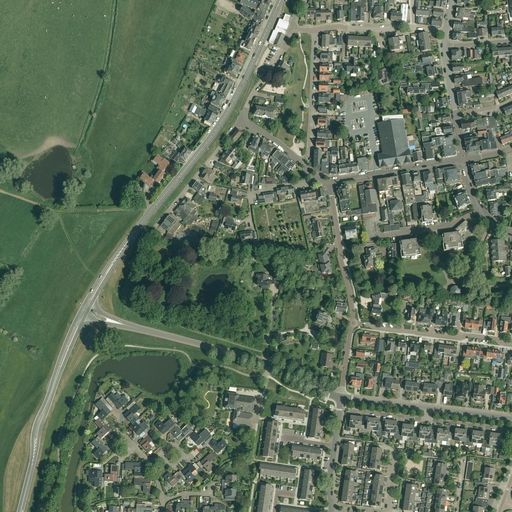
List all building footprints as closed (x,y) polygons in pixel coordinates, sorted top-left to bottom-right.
[(258,15),(257,19),(258,21),(258,20),(261,22),(262,19),(264,19),(271,0),(256,0),(256,1),(253,0),(241,0),(240,4),(256,10),(255,13),(258,15)] [(358,3),(351,3),(350,22),(364,22),(364,13),(365,14),(365,0),(357,0),(358,0),(358,1),(358,3)] [(258,21),(257,19),(255,16),(243,8),(240,12),(251,20),(252,18),(256,23),(258,21)] [(430,16),(431,10),(428,9),(420,8),(416,8),(416,16),(428,17),(428,15),(430,16)] [(456,13),(474,16),(475,16),(475,14),(470,13),(470,12),(464,11),(464,9),(456,8),(456,13)] [(401,22),(402,20),(402,15),(401,13),(397,12),(397,11),(393,11),(391,13),(390,21),(401,22)] [(280,48),(290,24),(289,24),(291,17),(286,15),(285,15),(283,21),(279,20),(275,30),(270,43),(269,43),(271,44),(280,48)] [(432,19),(431,26),(440,27),(441,20),(432,19)] [(468,25),(462,24),(454,22),(453,29),(454,30),(454,32),(461,33),(472,33),(474,33),(477,33),(477,30),(474,29),(467,28),(468,25)] [(249,35),(257,39),(260,33),(259,32),(261,27),(255,24),(253,23),(251,29),(250,28),(247,33),(250,34),(249,35)] [(487,33),(487,30),(481,30),(481,24),(477,24),(478,37),(486,37),(485,33),(487,33)] [(453,41),(461,41),(461,34),(453,33),(453,41)] [(250,52),(257,39),(249,35),(248,38),(246,37),(245,39),(247,40),(245,43),(243,42),(240,46),(243,48),(250,52)] [(466,57),(466,53),(466,51),(460,51),(460,50),(452,51),(452,57),(451,58),(451,59),(452,60),(452,61),(461,60),(460,57),(461,56),(462,56),(462,57),(466,57)] [(472,58),(473,60),(477,60),(477,51),(468,51),(468,58),(472,58)] [(240,63),(242,64),(246,57),(236,52),(232,59),(240,63)] [(431,55),(422,56),(422,60),(419,60),(420,66),(431,66),(430,62),(433,62),(431,55)] [(357,65),(358,60),(351,60),(350,64),(347,64),(346,72),(350,72),(350,75),(357,75),(357,73),(358,73),(358,65),(357,65)] [(228,67),(238,73),(241,67),(231,61),(228,67)] [(286,65),(281,62),(276,72),(281,75),(284,70),(287,72),(290,67),(286,65)] [(328,73),(329,68),(332,69),(332,66),(329,66),(329,65),(325,65),(325,66),(320,65),(320,66),(319,66),(319,72),(320,72),(328,73)] [(459,66),(459,65),(452,66),(453,73),(460,72),(460,70),(462,69),(463,71),(464,70),(464,75),(474,74),(473,71),(468,71),(468,68),(465,69),(464,66),(459,66)] [(238,73),(228,67),(225,73),(236,78),(238,73)] [(433,76),(437,75),(437,74),(438,74),(438,71),(437,71),(436,68),(431,69),(431,68),(427,68),(428,77),(426,77),(427,81),(434,79),(433,76)] [(385,70),(378,71),(379,81),(380,81),(383,81),(383,82),(384,84),(391,83),(389,73),(386,74),(385,70)] [(215,83),(230,91),(234,83),(223,78),(223,77),(220,76),(216,83),(215,83)] [(468,80),(467,76),(464,76),(462,76),(454,78),(455,84),(462,83),(463,87),(475,86),(483,86),(482,83),(482,78),(468,80)] [(226,99),(230,91),(215,83),(212,89),(217,92),(216,94),(226,99)] [(419,84),(419,94),(426,94),(426,91),(428,91),(428,84),(421,84),(422,88),(419,88),(419,84)] [(407,95),(413,95),(413,88),(412,88),(411,88),(411,85),(400,85),(400,89),(407,89),(407,95)] [(502,91),(501,91),(500,89),(499,85),(496,86),(498,90),(499,92),(496,94),(499,100),(504,97),(502,91)] [(510,95),(507,88),(502,91),(504,97),(510,95)] [(214,98),(211,104),(221,109),(226,100),(213,93),(211,97),(214,98)] [(328,95),(326,95),(326,96),(319,95),(318,103),(330,103),(331,100),(332,100),(332,96),(328,95)] [(445,99),(441,100),(441,97),(434,98),(435,101),(436,100),(437,108),(440,107),(440,108),(446,107),(447,106),(447,104),(446,103),(445,99)] [(189,112),(194,114),(198,108),(192,105),(189,112)] [(268,119),(270,106),(266,105),(266,109),(263,109),(262,117),(268,119)] [(211,106),(209,109),(206,107),(205,110),(208,111),(208,112),(217,116),(220,110),(211,106)] [(270,106),(268,119),(274,120),(276,107),(270,106)] [(382,106),(383,115),(390,114),(390,112),(385,113),(384,106),(382,106)] [(511,114),(509,107),(503,110),(506,116),(511,114)] [(205,121),(212,125),(216,117),(198,108),(195,114),(199,115),(199,114),(206,118),(205,121)] [(421,114),(417,114),(416,114),(416,120),(418,130),(423,129),(422,123),(422,119),(427,119),(427,113),(421,114)] [(448,115),(441,116),(437,117),(438,122),(442,121),(443,123),(450,122),(448,115)] [(497,128),(495,117),(488,118),(482,119),(483,119),(484,130),(486,130),(487,130),(497,128)] [(326,119),(318,118),(317,118),(316,126),(319,126),(320,125),(326,126),(326,121),(328,121),(328,119),(326,119)] [(478,131),(484,130),(483,119),(461,122),(462,130),(477,128),(478,131)] [(387,167),(393,166),(400,165),(403,164),(411,163),(408,150),(403,120),(377,124),(383,154),(377,155),(380,168),(387,167)] [(431,137),(431,139),(440,137),(439,136),(452,134),(450,125),(446,126),(446,127),(443,128),(435,129),(436,132),(430,133),(431,137)] [(238,130),(230,140),(229,140),(234,144),(242,134),(238,130)] [(317,138),(326,139),(328,139),(328,135),(330,135),(330,132),(326,132),(326,131),(322,131),(322,132),(317,132),(316,132),(316,137),(317,138)] [(434,153),(431,139),(431,137),(426,137),(425,132),(424,133),(423,131),(421,131),(422,133),(421,133),(422,138),(422,142),(423,142),(423,145),(424,149),(426,161),(435,159),(434,158),(434,153)] [(488,141),(479,142),(478,142),(465,145),(467,153),(468,154),(482,151),(482,152),(498,149),(492,132),(487,133),(488,141)] [(476,141),(478,141),(478,138),(476,138),(475,134),(468,136),(468,137),(464,138),(465,143),(476,141)] [(257,147),(259,142),(259,141),(259,139),(254,136),(248,149),(257,153),(258,148),(257,147)] [(440,137),(431,139),(434,153),(439,153),(438,147),(441,147),(443,158),(455,156),(456,155),(454,144),(453,144),(453,142),(454,142),(453,137),(440,138),(440,137)] [(502,145),(508,143),(506,137),(500,139),(502,145)] [(259,148),(263,151),(265,152),(270,145),(260,139),(259,148)] [(316,148),(317,148),(317,149),(332,150),(332,149),(332,148),(329,148),(329,141),(317,141),(317,145),(315,145),(315,147),(316,148)] [(265,152),(263,151),(261,154),(261,156),(263,158),(264,156),(267,158),(274,148),(270,145),(265,152)] [(227,150),(235,156),(238,152),(231,146),(227,150)] [(185,161),(186,161),(192,153),(186,148),(181,155),(176,152),(171,159),(176,163),(179,159),(183,162),(185,161)] [(332,156),(338,157),(338,149),(332,149),(332,150),(317,149),(317,151),(314,151),(314,169),(321,173),(322,160),(322,154),(322,152),(330,152),(330,155),(330,156),(332,156)] [(357,161),(358,172),(361,171),(361,172),(368,171),(367,163),(366,159),(367,159),(365,149),(361,149),(362,156),(360,156),(361,160),(357,160),(357,161)] [(413,157),(414,163),(422,162),(420,153),(415,154),(414,149),(409,150),(411,157),(413,157)] [(224,154),(231,160),(235,156),(227,150),(224,154)] [(272,167),(274,163),(276,161),(282,154),(278,150),(273,154),(274,154),(270,158),(272,160),(271,162),(271,164),(272,164),(270,166),(272,167)] [(228,164),(231,160),(224,154),(220,158),(222,159),(219,162),(227,166),(229,166),(230,165),(228,164)] [(280,164),(286,157),(282,154),(276,161),(274,163),(272,167),(273,168),(278,163),(280,164)] [(350,160),(352,174),(358,173),(358,172),(357,161),(353,162),(352,155),(350,155),(350,160)] [(153,180),(159,184),(165,175),(163,173),(169,164),(157,156),(154,161),(160,166),(157,169),(160,171),(155,178),(152,176),(150,178),(144,174),(140,179),(149,186),(153,181),(153,180)] [(286,157),(280,164),(282,166),(279,168),(280,169),(277,172),(279,174),(282,170),(290,161),(286,157)] [(296,165),(290,161),(282,170),(279,174),(281,176),(284,172),(285,171),(288,174),(289,172),(290,173),(292,171),(291,170),(296,165)] [(483,164),(470,166),(473,175),(480,173),(480,172),(485,171),(485,168),(486,168),(485,164),(484,164),(483,164)] [(336,175),(337,166),(329,166),(329,174),(334,175),(336,175)] [(437,180),(442,179),(445,179),(446,184),(446,185),(460,183),(460,181),(459,176),(460,176),(460,173),(459,173),(459,171),(458,171),(457,169),(456,169),(455,168),(454,168),(436,171),(437,180)] [(209,179),(212,174),(213,175),(215,172),(209,169),(207,171),(206,170),(202,175),(200,178),(207,182),(209,179)] [(499,179),(497,169),(486,172),(485,171),(480,172),(480,173),(473,175),(475,184),(483,181),(488,180),(495,178),(496,178),(496,179),(499,179)] [(437,188),(436,185),(433,185),(431,172),(431,173),(431,172),(423,173),(425,184),(426,188),(429,187),(429,192),(435,191),(436,191),(436,190),(437,189),(437,188)] [(253,174),(250,173),(250,176),(243,174),(241,184),(248,185),(249,179),(252,180),(253,174)] [(417,182),(421,182),(419,174),(412,175),(413,182),(416,182),(417,182)] [(409,177),(409,175),(401,177),(404,198),(405,198),(405,200),(406,205),(412,204),(413,207),(412,207),(414,222),(418,221),(417,212),(416,203),(415,194),(414,190),(413,183),(412,183),(412,176),(409,177)] [(400,201),(391,203),(391,199),(394,198),(394,194),(393,191),(393,189),(398,189),(398,187),(400,187),(398,177),(384,179),(386,200),(388,214),(392,214),(392,212),(403,210),(402,202),(400,202),(400,201)] [(489,186),(497,184),(495,178),(488,180),(483,181),(475,184),(476,188),(489,185),(489,186)] [(383,200),(386,200),(384,179),(377,180),(379,196),(382,195),(383,200)] [(201,205),(203,201),(208,202),(209,200),(204,200),(205,199),(206,195),(200,191),(203,187),(197,182),(192,189),(198,193),(197,194),(193,199),(201,205)] [(374,190),(373,190),(372,185),(370,183),(366,184),(364,186),(358,187),(361,209),(362,215),(375,213),(374,204),(376,204),(374,190)] [(339,195),(340,201),(349,200),(349,197),(347,185),(337,187),(338,195),(339,195)] [(294,192),(293,187),(277,190),(278,195),(279,195),(280,202),(285,201),(285,197),(291,196),(290,193),(294,192)] [(496,202),(498,202),(500,202),(500,199),(499,199),(499,193),(499,192),(499,189),(486,190),(488,201),(496,200),(496,202)] [(323,203),(326,203),(323,190),(317,191),(318,199),(322,198),(323,203)] [(236,197),(237,193),(236,193),(231,191),(229,198),(232,199),(231,202),(241,205),(242,198),(236,197)] [(298,197),(298,198),(299,202),(301,209),(302,215),(305,214),(311,213),(319,212),(316,200),(315,191),(314,191),(313,191),(307,192),(301,194),(300,194),(301,196),(298,197)] [(273,198),(273,193),(264,194),(265,202),(273,201),(272,198),(273,198)] [(470,205),(470,204),(466,193),(453,198),(458,209),(470,205)] [(208,200),(209,200),(216,202),(218,196),(210,194),(208,200)] [(187,198),(180,207),(193,219),(196,222),(199,219),(194,216),(197,213),(193,210),(196,207),(191,203),(192,203),(187,198)] [(356,216),(362,215),(361,209),(355,210),(353,211),(351,211),(349,204),(350,204),(349,200),(340,201),(339,201),(341,213),(341,214),(343,215),(345,214),(346,212),(347,212),(347,215),(349,217),(353,216),(353,215),(356,215),(356,216)] [(506,202),(500,202),(498,202),(498,203),(490,203),(490,211),(491,213),(493,216),(496,216),(496,218),(499,220),(501,220),(501,211),(501,208),(503,208),(503,205),(506,205),(506,202)] [(422,223),(437,221),(436,214),(433,214),(432,206),(429,207),(429,206),(421,206),(422,215),(422,223)] [(193,219),(180,207),(174,213),(184,221),(182,223),(188,224),(193,219)] [(389,221),(387,208),(381,209),(383,222),(389,221)] [(174,235),(181,226),(168,216),(160,226),(165,229),(166,227),(169,230),(167,233),(165,238),(172,242),(173,238),(172,238),(174,235)] [(237,225),(233,224),(234,220),(231,220),(226,219),(226,218),(223,217),(221,225),(226,226),(225,229),(235,232),(237,225)] [(317,224),(317,219),(312,220),(313,225),(315,232),(313,232),(313,234),(313,239),(323,237),(322,227),(321,227),(320,223),(317,224)] [(444,251),(463,248),(462,241),(464,241),(475,233),(475,232),(474,233),(466,221),(454,230),(455,231),(455,233),(453,233),(453,232),(449,232),(450,234),(442,235),(443,243),(444,251)] [(345,229),(347,240),(353,239),(352,234),(356,234),(354,223),(348,225),(348,229),(345,229)] [(384,233),(400,230),(399,224),(394,225),(390,226),(383,227),(384,233)] [(251,234),(250,232),(240,233),(241,240),(252,238),(251,238),(253,237),(254,239),(257,239),(256,233),(253,233),(253,234),(251,234)] [(401,257),(420,254),(419,247),(418,239),(410,240),(410,238),(407,238),(407,240),(399,241),(400,250),(401,257)] [(492,262),(505,262),(504,240),(491,241),(492,262)] [(330,250),(327,248),(323,254),(318,255),(321,265),(320,265),(322,274),(327,272),(327,274),(332,273),(329,262),(328,262),(326,256),(330,250)] [(372,253),(375,253),(375,249),(366,250),(367,254),(368,257),(364,257),(366,268),(367,268),(367,269),(370,269),(370,268),(374,267),(372,253)] [(258,279),(258,280),(256,280),(256,284),(258,284),(257,286),(261,286),(261,287),(267,288),(268,283),(271,284),(276,285),(276,277),(272,276),(272,277),(268,276),(259,275),(257,275),(256,279),(258,279)] [(379,291),(382,299),(387,298),(388,292),(379,291)] [(377,306),(378,306),(379,299),(380,299),(379,292),(371,294),(373,302),(373,305),(376,305),(377,306)] [(337,305),(336,311),(335,311),(334,314),(341,315),(342,313),(346,314),(347,307),(346,307),(347,304),(337,303),(337,305)] [(381,306),(378,306),(377,306),(376,305),(373,305),(370,305),(370,308),(372,308),(372,314),(381,315),(381,309),(380,309),(381,306)] [(412,309),(408,309),(408,310),(407,313),(407,316),(408,316),(407,321),(408,321),(408,322),(410,322),(411,322),(414,322),(415,313),(416,313),(416,310),(412,309)] [(433,320),(434,311),(427,310),(426,316),(425,316),(424,324),(426,324),(427,324),(429,324),(430,320),(433,320)] [(330,317),(330,316),(319,313),(315,323),(326,327),(328,322),(331,323),(333,318),(330,317)] [(457,317),(454,317),(454,316),(450,316),(450,323),(452,323),(452,327),(458,328),(459,320),(456,319),(457,317)] [(465,328),(471,329),(472,321),(466,321),(467,316),(463,316),(462,324),(465,325),(465,328)] [(483,329),(488,330),(488,331),(495,332),(496,321),(497,318),(496,318),(495,317),(491,316),(491,317),(490,317),(489,320),(489,323),(484,323),(483,329)] [(506,333),(506,334),(508,324),(510,324),(510,318),(502,317),(501,323),(500,326),(501,326),(500,333),(503,333),(503,334),(505,334),(506,333)] [(472,321),(471,329),(478,330),(479,327),(482,327),(483,320),(479,319),(479,322),(472,321)] [(362,335),(362,338),(361,338),(360,344),(371,345),(371,340),(375,341),(376,337),(371,337),(372,336),(362,335)] [(394,347),(395,341),(392,340),(391,339),(389,339),(388,340),(387,347),(387,352),(390,353),(390,354),(394,354),(395,347),(394,347)] [(419,351),(420,343),(415,343),(414,342),(413,342),(412,342),(411,342),(410,353),(418,354),(418,351),(419,351)] [(421,346),(421,352),(423,353),(424,350),(428,351),(427,353),(431,354),(432,348),(431,348),(431,345),(424,344),(424,346),(421,346)] [(440,353),(444,354),(445,346),(439,346),(438,350),(435,350),(434,359),(439,360),(440,353)] [(457,348),(451,347),(450,357),(453,357),(452,362),(455,362),(456,359),(455,364),(458,364),(459,362),(459,359),(456,359),(456,358),(456,355),(457,348)] [(472,359),(474,348),(467,347),(466,353),(463,352),(463,356),(463,358),(468,359),(468,358),(472,359)] [(474,348),(472,359),(477,360),(477,357),(479,357),(479,358),(483,359),(484,355),(480,355),(481,349),(474,348)] [(486,358),(493,359),(494,351),(487,350),(486,356),(484,355),(483,359),(486,359),(486,358)] [(494,351),(493,359),(492,361),(497,362),(497,363),(498,364),(499,364),(500,364),(501,364),(502,363),(502,362),(503,361),(504,353),(501,353),(501,352),(494,351)] [(331,360),(332,355),(323,354),(321,367),(330,368),(331,363),(332,360),(331,360)] [(351,378),(350,386),(351,386),(351,387),(353,387),(354,386),(360,386),(361,379),(363,379),(364,375),(356,374),(356,378),(351,378)] [(387,389),(391,390),(392,381),(387,380),(388,374),(383,374),(382,383),(386,383),(385,388),(387,388),(387,389)] [(364,388),(372,389),(373,380),(371,380),(372,377),(367,376),(367,379),(365,379),(364,388)] [(404,384),(406,384),(405,391),(411,391),(412,384),(406,383),(406,380),(409,380),(409,377),(405,377),(405,379),(404,379),(404,384)] [(421,385),(422,379),(417,378),(416,384),(412,384),(411,391),(418,392),(419,385),(421,385)] [(431,386),(430,395),(434,395),(435,394),(436,394),(437,386),(438,386),(439,383),(443,384),(443,378),(441,378),(440,380),(436,380),(436,383),(435,382),(435,386),(431,386)] [(446,397),(451,398),(453,383),(449,383),(449,384),(445,384),(443,395),(446,396),(446,397)] [(470,392),(471,383),(467,383),(466,386),(458,385),(458,388),(457,388),(456,394),(457,394),(457,399),(461,399),(461,398),(465,398),(466,391),(470,392)] [(487,394),(493,395),(494,388),(488,387),(487,391),(482,391),(482,387),(475,386),(473,399),(476,399),(476,402),(480,402),(481,400),(484,400),(485,394),(487,394)] [(493,396),(492,401),(497,402),(496,405),(498,405),(498,406),(500,406),(500,405),(502,405),(502,403),(504,403),(505,397),(506,393),(504,393),(500,393),(500,396),(497,396),(498,389),(495,388),(494,395),(494,396),(493,396)] [(124,396),(122,398),(118,394),(116,397),(113,393),(106,400),(112,407),(115,405),(119,409),(128,401),(124,396)] [(227,394),(224,409),(235,410),(233,424),(251,427),(252,415),(242,413),(242,411),(253,413),(255,398),(239,396),(239,395),(227,394)] [(106,426),(108,424),(104,419),(111,412),(107,408),(109,406),(102,399),(95,405),(102,412),(97,416),(99,419),(106,426)] [(133,425),(135,423),(138,420),(137,420),(140,418),(136,413),(140,409),(134,402),(127,409),(129,411),(124,415),(133,425)] [(282,419),(283,408),(276,407),(276,411),(274,411),(273,418),(276,418),(276,417),(280,417),(280,419),(282,419)] [(283,408),(282,419),(284,420),(284,418),(289,419),(290,409),(283,408)] [(311,416),(322,418),(323,411),(319,410),(319,409),(312,408),(312,410),(313,410),(313,414),(311,414),(311,416)] [(290,409),(289,419),(293,419),(293,421),(295,421),(297,410),(290,409)] [(297,410),(295,421),(298,421),(298,420),(302,420),(301,422),(304,422),(306,412),(304,412),(304,411),(297,410)] [(322,418),(311,416),(311,418),(312,419),(312,423),(321,425),(322,418)] [(355,429),(356,417),(350,417),(350,424),(347,424),(346,431),(350,432),(351,428),(355,429)] [(356,417),(355,429),(359,430),(359,433),(363,433),(364,426),(361,426),(362,418),(356,417)] [(110,430),(106,426),(99,419),(95,423),(101,430),(96,434),(99,436),(101,439),(110,430)] [(176,428),(178,427),(171,419),(164,425),(160,421),(155,426),(164,435),(168,431),(170,433),(171,433),(176,428)] [(368,431),(372,431),(374,419),(368,419),(367,426),(364,426),(363,433),(368,434),(368,431)] [(376,435),(381,436),(382,428),(379,428),(379,420),(374,419),(372,431),(377,432),(376,435)] [(267,430),(278,431),(278,429),(277,429),(277,425),(279,425),(279,423),(269,421),(269,423),(268,423),(267,430)] [(390,433),(391,422),(386,421),(385,428),(382,428),(381,436),(385,436),(385,433),(390,433)] [(397,422),(391,422),(390,433),(394,434),(394,439),(398,440),(399,432),(396,432),(397,422)] [(144,432),(146,434),(149,431),(151,430),(144,423),(140,427),(135,423),(133,425),(131,427),(139,436),(144,432)] [(321,425),(312,423),(311,428),(309,428),(309,430),(320,432),(321,425)] [(403,437),(407,438),(408,426),(403,425),(402,432),(399,432),(398,440),(402,440),(403,437)] [(180,433),(176,428),(171,433),(179,442),(184,438),(186,440),(190,437),(193,433),(187,426),(180,433)] [(408,426),(407,438),(411,438),(411,441),(415,442),(416,434),(413,434),(414,426),(408,426)] [(420,439),(424,440),(426,428),(420,427),(419,435),(416,434),(415,442),(420,442),(420,439)] [(433,444),(434,436),(431,436),(432,428),(426,428),(424,440),(429,440),(429,443),(433,444)] [(437,444),(441,445),(443,430),(437,429),(437,437),(434,436),(433,444),(437,444)] [(454,439),(451,439),(450,446),(455,447),(455,441),(460,442),(461,430),(455,429),(454,439)] [(212,438),(212,437),(206,430),(199,437),(194,432),(193,433),(190,437),(198,446),(203,442),(205,444),(212,438)] [(278,431),(267,430),(266,437),(276,438),(276,434),(278,434),(278,431)] [(320,432),(309,430),(309,432),(310,432),(310,436),(308,436),(308,438),(318,440),(318,439),(319,439),(320,432)] [(443,430),(441,445),(442,445),(446,445),(450,446),(451,439),(448,438),(449,431),(443,430)] [(463,445),(468,446),(469,439),(466,438),(467,431),(461,430),(460,442),(464,442),(463,445)] [(146,434),(142,437),(144,440),(140,444),(148,453),(153,449),(149,444),(154,440),(149,435),(151,433),(149,431),(146,434)] [(469,439),(468,446),(472,446),(473,443),(477,444),(476,447),(477,447),(478,432),(473,431),(472,439),(469,439)] [(477,447),(485,448),(486,441),(484,440),(485,433),(478,432),(477,447)] [(494,446),(495,446),(496,434),(490,434),(489,441),(486,441),(485,448),(490,449),(494,449),(494,446)] [(502,435),(496,434),(495,446),(499,447),(498,450),(503,450),(504,443),(501,442),(502,435)] [(105,443),(101,439),(99,436),(92,443),(98,450),(93,454),(98,459),(107,450),(103,446),(105,443)] [(276,438),(266,437),(265,443),(276,445),(276,443),(275,443),(276,438)] [(218,444),(212,438),(205,444),(202,446),(205,449),(209,445),(217,454),(227,445),(223,440),(218,444)] [(276,445),(265,443),(264,450),(274,452),(274,447),(276,447),(276,445)] [(373,444),(372,454),(381,455),(382,450),(378,449),(378,445),(373,444)] [(299,458),(301,447),(299,446),(299,448),(295,447),(295,446),(292,445),(291,456),(292,456),(292,457),(299,458)] [(306,459),(307,449),(302,448),(303,447),(301,447),(299,458),(306,459)] [(313,460),(315,449),(313,448),(312,450),(307,449),(306,459),(313,460)] [(315,449),(313,460),(320,461),(321,456),(322,457),(323,450),(321,450),(321,451),(316,450),(316,449),(315,449)] [(274,452),(264,450),(263,457),(267,458),(267,459),(274,460),(274,458),(273,458),(274,452)] [(199,462),(197,464),(201,469),(204,467),(209,472),(214,468),(210,463),(217,457),(212,452),(200,463),(199,462)] [(437,464),(436,467),(433,467),(433,469),(436,469),(446,471),(447,465),(446,465),(447,462),(436,460),(435,464),(437,464)] [(135,470),(134,476),(141,476),(142,464),(125,463),(125,465),(122,464),(122,471),(125,471),(125,470),(135,470)] [(185,477),(188,480),(191,482),(191,483),(196,478),(191,474),(196,469),(197,471),(199,468),(195,463),(193,466),(192,465),(183,473),(182,473),(185,477)] [(267,476),(269,465),(267,464),(267,466),(262,466),(263,464),(260,463),(259,474),(260,474),(260,475),(267,476)] [(484,474),(494,475),(495,470),(490,469),(490,464),(485,464),(484,469),(485,469),(484,474)] [(269,465),(267,476),(274,477),(275,467),(270,467),(271,465),(269,465)] [(104,478),(104,481),(117,482),(117,485),(120,485),(120,479),(117,479),(118,466),(111,466),(111,475),(105,475),(104,478)] [(275,467),(274,477),(281,478),(283,467),(281,466),(280,468),(275,467)] [(283,467),(281,478),(288,479),(289,469),(284,469),(284,467),(283,467)] [(289,469),(288,479),(295,480),(295,476),(297,476),(298,469),(296,469),(295,470),(289,469)] [(302,477),(314,479),(315,472),(310,471),(310,470),(303,469),(303,471),(305,472),(304,476),(303,476),(302,477)] [(104,488),(104,481),(104,478),(101,478),(102,472),(89,471),(89,477),(95,478),(94,487),(104,488)] [(183,479),(185,477),(182,473),(183,473),(180,471),(173,477),(169,473),(164,477),(173,487),(182,478),(183,479)] [(482,479),(482,483),(485,484),(488,484),(488,480),(493,481),(494,475),(484,474),(484,479),(482,479)] [(144,477),(141,476),(134,476),(134,486),(143,486),(143,492),(150,493),(150,480),(144,480),(144,477)] [(222,481),(222,487),(228,487),(228,483),(236,483),(236,481),(237,481),(237,478),(236,478),(236,477),(225,476),(225,481),(222,481)] [(303,485),(313,486),(314,479),(302,477),(302,479),(304,480),(303,485)] [(479,493),(488,494),(489,489),(484,489),(485,484),(482,483),(479,483),(478,488),(479,488),(479,491),(476,490),(476,493),(479,493)] [(260,493),(272,495),(272,493),(270,493),(271,489),(272,489),(273,486),(262,485),(262,486),(261,486),(260,493)] [(300,491),(312,493),(313,486),(303,485),(302,490),(300,489),(300,491)] [(228,487),(222,487),(222,492),(225,492),(225,497),(235,497),(235,496),(236,496),(236,493),(235,493),(235,491),(228,490),(228,487)] [(312,493),(300,491),(300,493),(302,493),(301,498),(299,497),(299,500),(309,501),(309,500),(311,500),(312,493)] [(488,494),(479,493),(476,493),(475,492),(475,495),(478,496),(478,498),(477,498),(476,503),(479,503),(482,504),(482,499),(488,499),(488,494)] [(272,495),(260,493),(259,500),(269,501),(270,497),(271,497),(272,495)] [(269,501),(259,500),(258,507),(270,508),(270,507),(268,506),(269,501)] [(187,501),(181,501),(181,504),(177,504),(176,511),(182,511),(183,507),(187,507),(187,509),(190,509),(190,501),(187,501)] [(473,507),(472,511),(482,511),(483,508),(478,508),(479,503),(476,503),(473,502),(472,507),(473,507)] [(209,511),(210,507),(205,507),(205,504),(200,503),(199,510),(203,510),(203,511),(209,511)]
